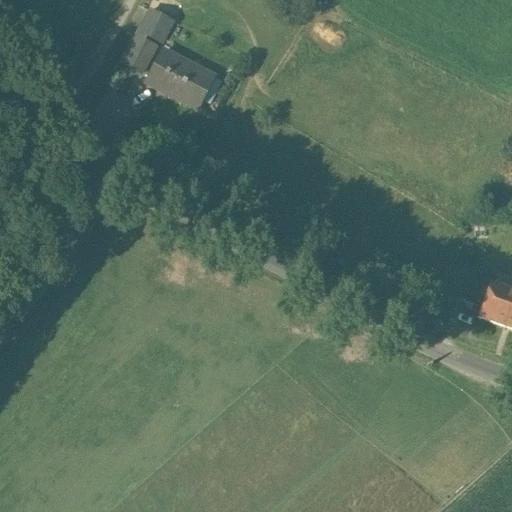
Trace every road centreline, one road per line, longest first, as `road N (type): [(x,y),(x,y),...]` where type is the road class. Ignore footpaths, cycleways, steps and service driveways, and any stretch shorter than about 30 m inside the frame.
road 1 (unclassified): [(118,180),(438,348),(511,373)]
road 2 (unclassified): [(118,180),(0,332)]
road 3 (track): [(47,142),(131,0)]
road 4 (unclassified): [(0,125),(118,180)]
